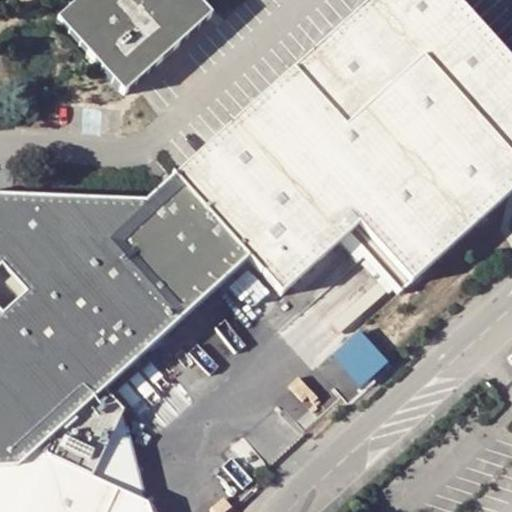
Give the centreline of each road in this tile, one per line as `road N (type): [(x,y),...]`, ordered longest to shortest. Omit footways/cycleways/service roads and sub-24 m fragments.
road 1 (unknown): [(0,156),(124,150),(308,0)]
road 2 (unclassified): [(511,293),(274,511)]
